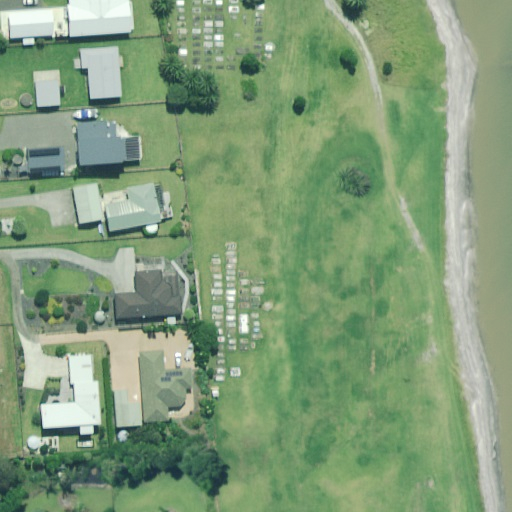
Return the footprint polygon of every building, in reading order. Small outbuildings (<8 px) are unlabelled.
[(72,0),(75,37),(137,32),(134,0),(72,0)] [(15,38),(58,35),(57,10),(14,13),(15,38)] [(87,68),(89,99),(120,97),(116,47),(78,49),(80,69),(87,68)] [(41,107),(64,105),(62,80),(39,82),(41,107)] [(142,137),(121,138),(120,121),(82,123),(84,165),(143,161),(142,137)] [(68,168),(68,153),(33,153),(33,168),(68,168)] [(83,224),(107,220),(101,184),(78,188),(83,224)] [(115,231),(165,221),(158,184),(132,189),(134,201),(110,206),(115,231)] [(172,255),(171,242),(162,243),(163,256),(172,255)] [(177,279),(169,280),(168,268),(140,270),(141,291),(119,292),(121,318),(187,313),(186,293),(178,294),(177,279)] [(249,334),(249,316),(240,316),(240,334),(249,334)] [(196,368),(170,368),(169,350),(146,351),(148,421),(173,420),(172,406),(187,405),(191,405),(191,401),(190,387),(196,387),(196,368)] [(103,379),(98,380),(96,353),(73,355),(75,382),(78,382),(79,401),(45,403),(47,426),(84,424),(85,433),(99,432),(98,423),(106,422),(103,379)] [(145,401),(132,402),(132,389),(119,389),(120,425),(146,424),(145,401)]
